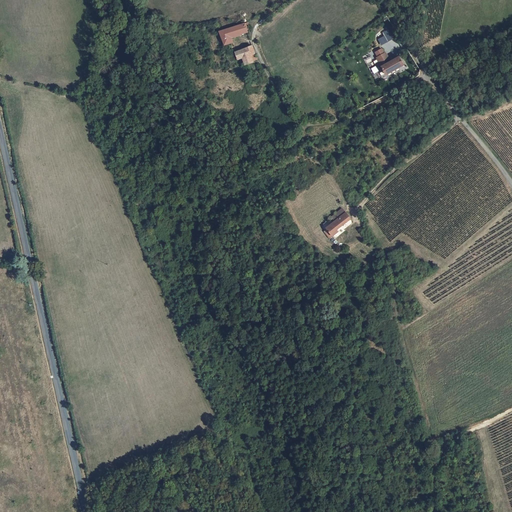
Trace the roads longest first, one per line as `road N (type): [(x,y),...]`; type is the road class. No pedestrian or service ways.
road 1 (tertiary): [(85,511),(0,129)]
road 2 (track): [(426,74),(348,117),(295,120),(252,34),(285,0)]
road 3 (unclassified): [(511,183),(426,74),(382,0)]
road 4 (track): [(459,118),(352,212)]
